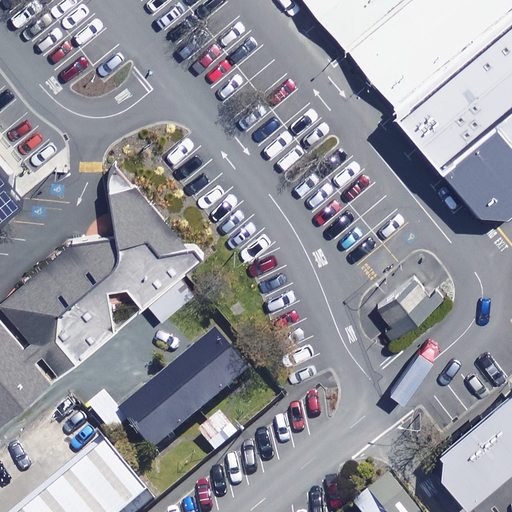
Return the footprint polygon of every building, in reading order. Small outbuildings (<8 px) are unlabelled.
[(398,0),(305,0),(343,45),(398,0)] [(511,5),(511,0),(398,0),(343,45),(392,106),(511,5)] [(511,99),(511,5),(392,106),(437,161),(511,99)] [(511,99),(437,161),(479,212),(506,213),(511,208),(511,99)] [(152,302),(98,237),(0,317),(0,327),(49,387),(152,302)] [(431,293),(423,283),(383,314),(391,324),(431,293)] [(252,381),(221,343),(122,427),(153,464),(252,381)] [(511,472),(511,392),(431,459),(471,507),(511,472)] [(123,511),(149,491),(110,445),(29,511),(123,511)] [(420,511),(389,475),(353,507),(357,511),(420,511)]
